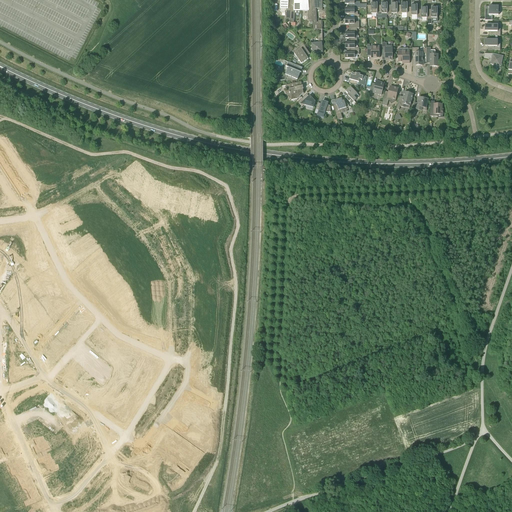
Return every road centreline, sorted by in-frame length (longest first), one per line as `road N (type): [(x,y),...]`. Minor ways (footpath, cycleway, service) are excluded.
road 1 (primary): [(0,66),(115,115),(224,147),(349,163),(511,156)]
road 2 (residential): [(170,359),(118,335),(81,298),(34,216)]
road 3 (residential): [(0,392),(51,505)]
road 4 (residential): [(137,446),(186,381),(188,360),(170,359)]
